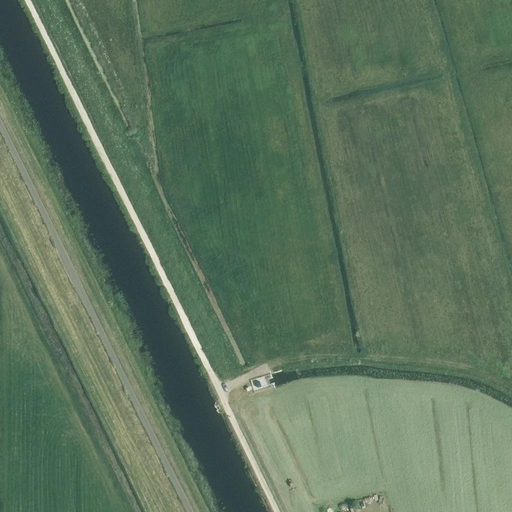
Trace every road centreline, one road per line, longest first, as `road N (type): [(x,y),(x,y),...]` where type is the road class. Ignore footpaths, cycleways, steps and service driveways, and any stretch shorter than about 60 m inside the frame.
road 1 (track): [(277,511),(28,0)]
road 2 (unclassified): [(186,511),(0,136)]
